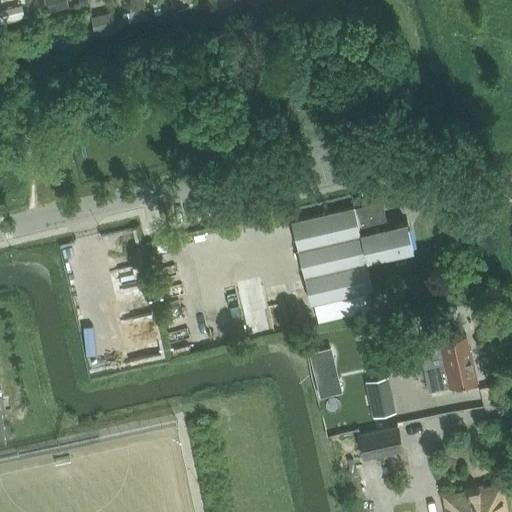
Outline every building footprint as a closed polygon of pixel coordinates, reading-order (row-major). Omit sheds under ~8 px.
[(66,0),(47,0),(50,10),(68,6),(66,0)] [(143,0),(130,0),(133,9),(145,7),(143,0)] [(160,4),(153,5),(155,14),(162,12),(160,4)] [(21,6),(0,10),(0,17),(1,22),(24,17),(21,6)] [(112,11),(92,16),(95,30),(115,25),(112,11)] [(132,11),(123,13),(125,23),(134,21),(132,11)] [(413,250),(407,223),(387,227),(386,222),(382,201),(354,208),(354,206),(292,221),(311,303),(373,288),(367,261),(413,250)] [(436,367),(425,369),(429,390),(450,386),(450,387),(478,381),(470,347),(469,348),(466,334),(435,341),(441,366),(436,367)] [(330,348),(310,353),(320,395),(340,390),(330,348)] [(385,377),(366,382),(368,393),(388,389),(385,377)] [(373,416),(395,412),(390,389),(388,389),(368,393),(373,416)] [(357,396),(336,398),(338,418),(358,416),(357,396)] [(398,426),(358,434),(363,457),(402,449),(398,426)] [(506,511),(500,484),(447,494),(451,511),(449,511),(506,511)]
